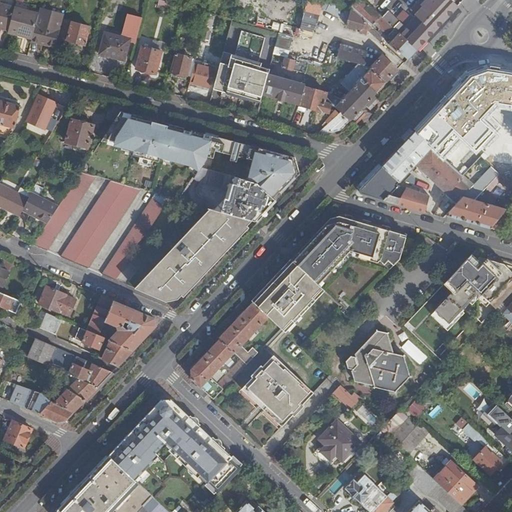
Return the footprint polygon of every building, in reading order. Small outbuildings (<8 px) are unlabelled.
[(169,10),(171,3),(161,0),(159,0),(157,6),(169,10)] [(313,32),(320,7),(321,0),(306,0),(300,29),(313,32)] [(321,0),(320,7),(326,11),(331,0),(321,0)] [(350,7),(337,0),(331,0),(326,11),(348,22),(352,8),(350,7)] [(376,25),(382,18),(362,0),(356,0),(350,7),(352,8),(373,28),(376,25)] [(420,27),(413,34),(407,41),(418,50),(444,22),(457,7),(458,7),(450,0),(419,0),(411,10),(418,17),(414,21),(420,27)] [(0,4),(0,28),(8,31),(14,8),(0,4)] [(463,12),(457,7),(444,22),(449,27),(463,12)] [(8,31),(7,34),(17,36),(17,34),(33,38),(39,15),(14,8),(8,31)] [(33,38),(32,42),(56,48),(59,38),(63,19),(65,14),(41,8),(39,15),(33,38)] [(381,35),(373,28),(352,8),(348,22),(347,25),(362,30),(362,28),(369,30),(380,41),(383,42),(381,35)] [(382,18),(407,41),(413,34),(388,12),(382,18)] [(215,14),(208,13),(204,29),(210,31),(215,14)] [(407,41),(382,18),(376,25),(393,41),(389,45),(397,52),(398,51),(409,60),(418,50),(407,41)] [(63,19),(59,38),(67,40),(72,24),(73,21),(63,19)] [(72,24),(67,40),(67,41),(86,46),(90,28),(72,24)] [(312,38),(313,32),(300,29),(297,28),(295,34),(312,38)] [(290,49),(294,35),(280,32),(279,32),(276,46),(290,49)] [(99,33),(93,51),(100,53),(105,34),(99,33)] [(105,34),(100,53),(99,55),(123,62),(129,41),(105,34)] [(359,65),(372,68),(382,57),(378,55),(336,44),(335,49),(338,50),(336,57),(359,65)] [(134,45),(130,60),(138,62),(142,47),(134,45)] [(142,47),(138,62),(136,70),(154,75),(160,52),(142,47)] [(187,76),(192,59),(176,55),(172,72),(187,76)] [(382,57),(372,68),(387,82),(399,69),(384,55),(382,57)] [(269,69),(222,56),(214,90),(260,102),(263,95),(268,75),(269,69)] [(295,71),(297,60),(285,57),(283,68),(295,71)] [(195,64),(190,83),(208,88),(214,69),(195,64)] [(350,92),(372,68),(359,65),(341,83),(350,92)] [(473,71),(434,112),(463,139),(477,152),(498,131),(485,119),(495,108),(511,110),(511,71),(488,67),(473,71)] [(343,99),(336,107),(340,111),(351,121),(366,105),(377,93),(387,82),(372,68),(350,92),(343,99)] [(268,75),(263,95),(298,105),(299,106),(305,88),(305,85),(268,75)] [(312,109),(317,91),(305,88),(299,106),(312,109)] [(75,94),(62,91),(59,102),(55,110),(63,114),(75,94)] [(325,104),(327,94),(317,91),(312,109),(314,110),(328,114),(330,106),(325,104)] [(377,93),(366,105),(371,110),(383,98),(377,93)] [(330,106),(336,107),(343,99),(327,94),(325,104),(330,106)] [(38,95),(27,119),(46,128),(57,104),(38,95)] [(0,123),(15,128),(22,106),(0,99),(0,123)] [(123,107),(110,104),(107,119),(114,121),(120,112),(123,107)] [(326,135),(342,130),(351,121),(340,111),(319,134),(326,135)] [(127,116),(120,112),(114,121),(102,140),(134,148),(133,155),(159,162),(161,155),(172,158),(172,160),(191,165),(199,170),(201,166),(210,155),(215,157),(218,149),(233,154),(232,159),(238,161),(240,156),(248,159),(248,158),(255,160),(248,181),(259,184),(276,200),(301,173),(294,158),(217,137),(217,138),(195,132),(195,134),(182,130),(182,128),(161,123),(161,124),(140,119),(141,117),(129,114),(127,116)] [(463,139),(434,112),(416,131),(464,175),(481,156),(477,152),(463,139)] [(88,149),(95,127),(73,121),(67,143),(88,149)] [(416,131),(382,166),(400,182),(415,166),(428,179),(431,177),(448,192),(460,179),(464,175),(416,131)] [(463,196),(462,197),(475,200),(488,186),(489,185),(486,183),(498,170),(491,165),(463,196)] [(255,222),(276,200),(259,184),(248,181),(201,166),(194,177),(202,183),(235,193),(242,195),(234,204),(231,203),(223,212),(255,222)] [(382,166),(361,189),(363,194),(426,212),(431,195),(413,189),(398,185),(400,182),(382,166)] [(40,234),(32,244),(46,251),(96,177),(80,173),(52,216),(40,234)] [(511,195),(501,208),(506,210),(511,202),(511,182),(501,173),(489,185),(488,186),(491,190),(501,180),(511,189),(511,195)] [(448,192),(447,194),(457,203),(462,197),(463,196),(461,195),(469,187),(460,179),(448,192)] [(60,256),(87,268),(141,189),(111,181),(60,256)] [(0,206),(19,216),(26,203),(29,197),(1,184),(0,184),(0,206)] [(413,189),(431,195),(431,194),(426,188),(414,185),(413,189)] [(179,201),(185,192),(167,187),(164,196),(179,201)] [(457,203),(447,214),(491,228),(506,210),(501,208),(475,200),(462,197),(457,203)] [(103,275),(115,280),(167,204),(155,198),(100,274),(103,275)] [(19,216),(16,221),(40,234),(52,216),(26,203),(19,216)] [(183,299),(255,222),(223,212),(212,209),(133,288),(150,296),(166,302),(183,299)] [(506,210),(491,228),(503,232),(510,211),(506,210)] [(350,223),(351,220),(345,218),(331,221),(327,226),(330,229),(334,224),(346,222),(350,223)] [(327,226),(315,239),(293,261),(320,286),(332,298),(338,304),(342,300),(351,308),(400,259),(403,249),(406,239),(407,236),(351,220),(350,223),(346,222),(334,224),(330,229),(327,226)] [(406,239),(403,249),(411,251),(414,241),(406,239)] [(471,256),(447,281),(455,290),(434,312),(447,325),(477,294),(494,311),(504,302),(511,294),(506,288),(511,281),(511,277),(504,271),(502,273),(492,264),(487,270),(471,256)] [(320,286),(293,261),(253,303),(268,317),(280,329),(320,286)] [(0,288),(3,290),(11,273),(0,267),(0,288)] [(71,316),(77,302),(67,298),(68,296),(48,288),(40,305),(60,313),(61,312),(71,316)] [(0,306),(8,310),(13,299),(0,293),(0,306)] [(133,352),(156,327),(153,318),(102,296),(86,331),(87,331),(106,340),(108,335),(101,331),(105,322),(117,327),(118,333),(110,341),(111,341),(133,352)] [(253,303),(220,339),(234,353),(268,317),(253,303)] [(55,336),(62,321),(47,314),(41,329),(55,336)] [(392,352),(386,331),(375,329),(345,361),(347,368),(349,369),(354,383),(395,392),(410,376),(404,355),(392,352)] [(106,340),(87,331),(82,343),(100,351),(106,340)] [(212,347),(194,366),(196,381),(215,400),(217,398),(247,366),(241,360),(239,358),(234,353),(220,339),(212,347)] [(420,365),(427,356),(407,339),(400,347),(420,365)] [(118,367),(133,352),(111,341),(102,360),(118,367)] [(239,358),(241,360),(247,366),(258,354),(250,346),(239,358)] [(49,367),(69,375),(77,358),(57,349),(49,367)] [(247,366),(217,398),(266,444),(311,396),(261,350),(258,354),(247,366)] [(98,388),(112,373),(77,358),(69,375),(79,379),(98,388)] [(68,390),(86,401),(98,388),(79,379),(68,390)] [(18,385),(11,403),(22,408),(25,403),(36,407),(43,395),(18,385)] [(341,385),(334,393),(352,409),(362,398),(356,392),(353,395),(341,385)] [(54,405),(74,413),(86,401),(68,390),(54,405)] [(25,403),(22,408),(59,424),(64,424),(74,413),(54,405),(50,401),(43,395),(36,407),(25,403)] [(406,409),(416,417),(425,406),(415,398),(406,409)] [(141,423),(109,456),(148,493),(205,432),(176,403),(172,399),(163,399),(141,423)] [(355,411),(369,427),(377,419),(363,404),(355,411)] [(436,417),(441,407),(434,404),(430,415),(436,417)] [(411,419),(401,409),(388,423),(382,429),(393,439),(411,419)] [(461,428),(467,421),(461,416),(455,422),(461,428)] [(511,418),(510,417),(495,433),(511,448),(511,418)] [(445,440),(451,434),(434,418),(429,424),(445,440)] [(362,442),(339,420),(320,439),(327,446),(337,455),(343,461),(362,442)] [(24,449),(32,431),(13,422),(5,441),(24,449)] [(490,442),(469,422),(466,427),(486,446),(490,442)] [(399,444),(409,453),(426,433),(416,425),(399,444)] [(386,440),(389,437),(382,431),(375,438),(378,441),(386,440)] [(205,432),(148,493),(168,511),(172,511),(184,500),(197,511),(202,511),(243,468),(205,432)] [(490,442),(486,446),(475,458),(492,474),(501,464),(504,467),(510,460),(490,442)] [(337,455),(327,446),(322,451),(331,460),(337,455)] [(109,456),(58,511),(57,511),(141,511),(144,509),(146,511),(168,511),(148,493),(109,456)] [(402,467),(409,475),(419,465),(412,457),(402,467)] [(434,479),(461,504),(478,486),(452,460),(434,479)] [(469,511),(461,504),(434,479),(419,465),(409,475),(408,476),(427,495),(430,494),(449,511),(469,511)] [(346,488),(371,511),(373,511),(388,497),(365,475),(358,482),(355,479),(346,488)] [(373,511),(388,511),(395,505),(392,501),(400,493),(396,489),(388,497),(373,511)] [(263,511),(250,498),(236,511),(263,511)] [(438,511),(433,507),(430,511),(419,501),(408,511),(438,511)]
